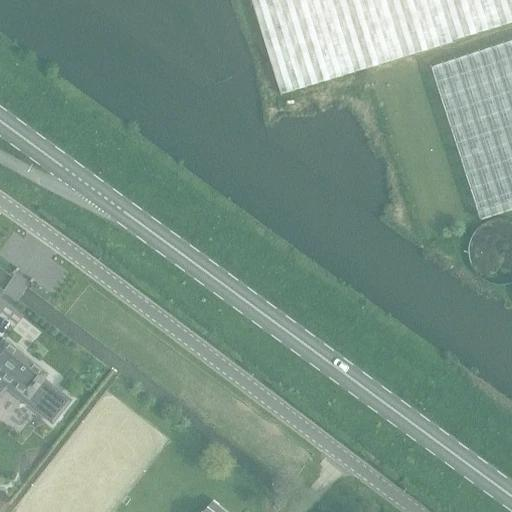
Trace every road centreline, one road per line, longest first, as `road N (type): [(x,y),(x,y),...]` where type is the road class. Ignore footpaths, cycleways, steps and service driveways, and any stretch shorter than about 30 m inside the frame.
road 1 (unclassified): [(424,511),(0,211)]
road 2 (primary): [(511,497),(96,186)]
